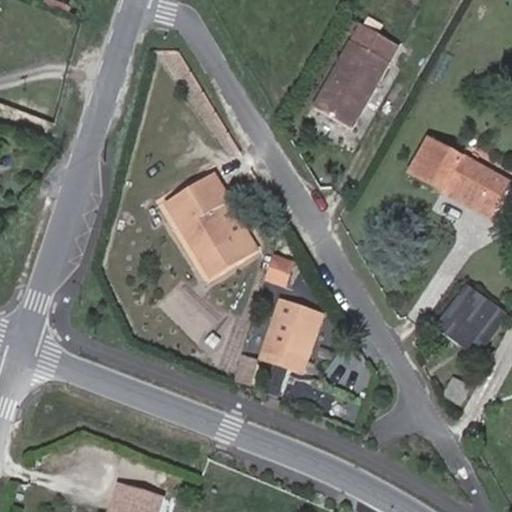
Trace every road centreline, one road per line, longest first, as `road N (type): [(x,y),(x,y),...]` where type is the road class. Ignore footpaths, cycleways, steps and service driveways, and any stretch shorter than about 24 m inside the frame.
road 1 (residential): [(129,0),(177,17),(187,29),(461,469)]
road 2 (unclassified): [(21,351),(305,460),(404,511)]
road 3 (residential): [(129,0),(21,351)]
road 4 (unknown): [(448,449),(455,426),(511,345)]
